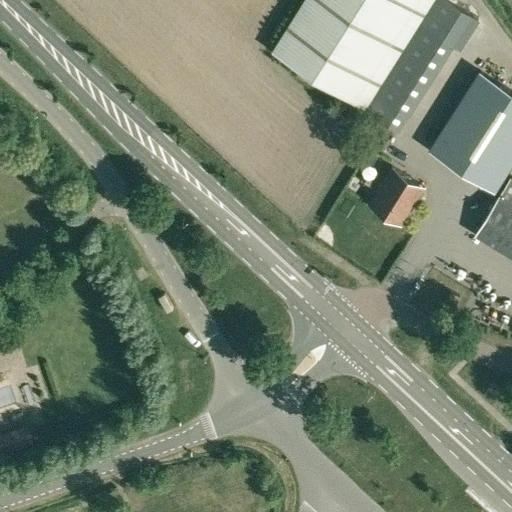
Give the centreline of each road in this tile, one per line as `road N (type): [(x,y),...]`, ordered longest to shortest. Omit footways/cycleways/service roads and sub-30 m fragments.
road 1 (primary): [(341,329),(0,3)]
road 2 (unclassified): [(254,408),(117,189),(0,61)]
road 3 (tertiary): [(0,502),(254,408)]
road 4 (primary): [(511,482),(341,329)]
road 5 (unclassified): [(511,362),(464,348),(382,305),(341,329)]
